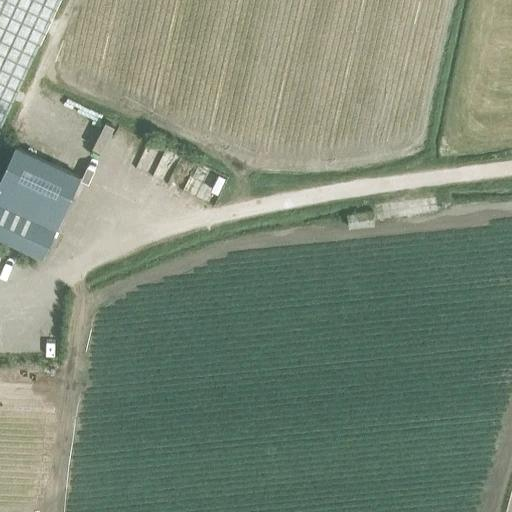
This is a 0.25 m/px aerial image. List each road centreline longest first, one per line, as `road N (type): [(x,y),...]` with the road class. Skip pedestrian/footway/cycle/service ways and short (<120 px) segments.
road 1 (unclassified): [(0,310),(202,222),(362,188),(511,169)]
road 2 (track): [(51,511),(78,270)]
